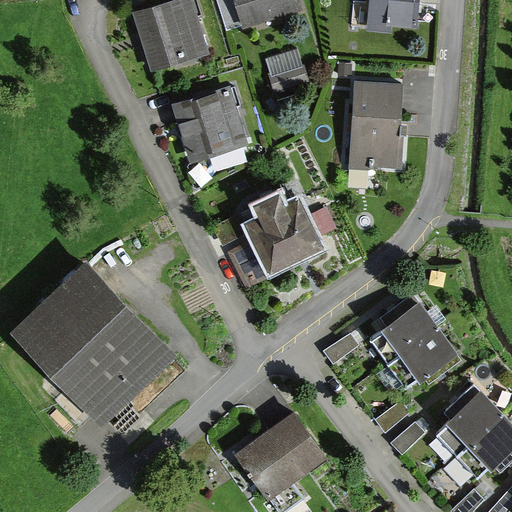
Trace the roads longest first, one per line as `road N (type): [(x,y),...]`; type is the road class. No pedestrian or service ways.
road 1 (residential): [(281,349),(406,250),(427,222),(441,188),(455,0)]
road 2 (residential): [(262,364),(86,27),(90,0)]
road 3 (residential): [(87,511),(262,364)]
road 4 (residential): [(414,511),(281,349)]
